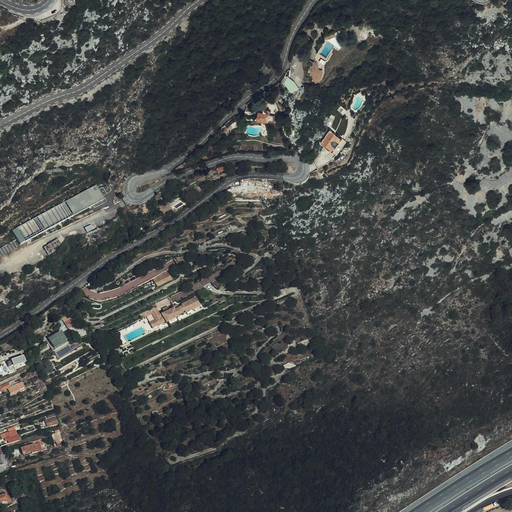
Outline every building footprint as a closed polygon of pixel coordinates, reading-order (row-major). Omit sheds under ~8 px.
[(320,81),(325,69),(321,66),(319,64),(313,72),(312,71),(305,79),(313,91),(314,90),(316,89),(317,87),(318,86),(318,84),(319,83),(319,81),(320,81)] [(264,113),(260,112),(259,120),(275,122),(276,116),(271,115),(271,111),(265,110),(264,113)] [(332,133),(337,136),(342,123),(337,120),(332,133)] [(322,145),(334,155),(344,142),(332,133),(322,145)] [(344,142),(334,155),(338,158),(348,144),(344,142)] [(109,192),(105,195),(107,197),(110,201),(114,197),(111,194),(109,192)] [(171,202),(162,209),(164,212),(166,211),(166,212),(172,208),(171,206),(173,205),(171,202)] [(171,272),(156,279),(156,281),(172,275),(171,272)] [(172,275),(156,281),(159,286),(174,279),(172,275)] [(152,293),(153,296),(143,301),(144,305),(170,294),(167,286),(152,293)] [(166,321),(168,320),(177,317),(179,316),(179,315),(183,313),(183,312),(186,311),(187,312),(202,306),(198,296),(183,303),(183,304),(181,305),(180,303),(178,303),(170,306),(164,309),(160,311),(157,304),(141,311),(143,316),(154,312),(156,318),(159,324),(166,321)] [(66,321),(70,327),(76,324),(73,318),(66,321)] [(153,326),(159,324),(156,318),(150,320),(153,326)] [(66,338),(62,331),(48,339),(54,348),(67,340),(66,338)] [(53,351),(69,342),(71,341),(68,337),(66,338),(67,340),(54,348),(48,339),(46,340),(53,351)] [(23,356),(11,360),(13,366),(13,367),(25,362),(23,356)] [(7,388),(10,393),(25,387),(22,381),(16,384),(15,380),(6,383),(8,388),(7,388)] [(6,437),(9,444),(20,440),(16,429),(15,429),(14,429),(10,430),(10,431),(6,432),(8,436),(6,437)] [(32,451),(32,452),(37,451),(35,443),(22,446),(23,451),(26,450),(27,452),(32,451)] [(0,501),(9,498),(6,493),(0,495),(0,501)] [(9,498),(0,501),(0,506),(15,501),(13,496),(9,498)]
